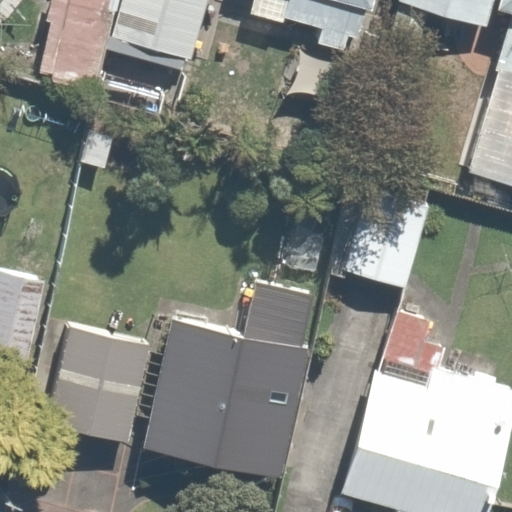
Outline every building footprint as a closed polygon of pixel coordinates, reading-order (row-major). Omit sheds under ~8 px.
[(89,87),(105,0),(43,0),(30,76),(89,87)] [(185,67),(205,0),(120,0),(108,44),(185,67)] [(237,0),(236,4),(314,26),(310,39),(346,49),(359,0),(237,0)] [(401,0),(476,17),(480,0),(401,0)] [(511,0),(495,0),(507,3),(461,165),(511,179),(511,0)] [(407,282),(426,202),(342,182),(323,262),(407,282)] [(50,278),(0,264),(0,362),(25,370),(50,278)] [(242,322),(159,307),(134,443),(275,470),(309,289),(251,279),(242,322)] [(511,379),(435,355),(448,316),(392,298),(333,486),(414,511),(484,511),(511,425),(511,379)] [(130,435),(148,330),(58,315),(40,419),(130,435)]
